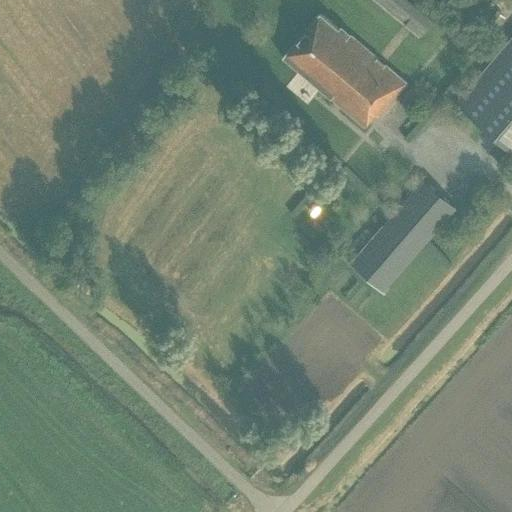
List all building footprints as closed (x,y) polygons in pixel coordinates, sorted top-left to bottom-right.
[(435,23),(407,0),(378,0),(423,38),(435,23)] [(287,54),(299,64),(309,73),(306,77),(315,84),(365,126),(376,114),(378,116),(406,84),(323,12),(287,54)] [(511,150),(511,38),(457,103),(511,150)] [(384,291),(456,208),(424,180),(352,263),(384,291)] [(324,204),(331,196),(324,191),(317,199),(324,204)]
